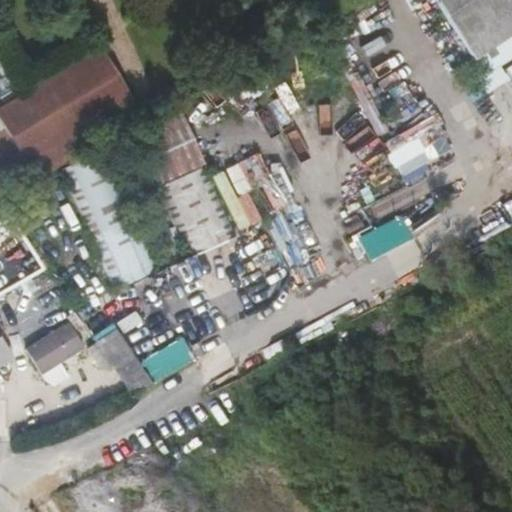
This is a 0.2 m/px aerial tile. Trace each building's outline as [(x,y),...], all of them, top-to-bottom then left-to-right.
[(511,0),(433,0),(472,60),(511,33),(511,0)] [(133,101),(133,100),(99,47),(15,97),(0,105),(0,182),(27,166),(133,101)] [(138,110),(133,101),(27,166),(36,181),(57,169),(73,159),(102,141),(109,137),(108,132),(122,123),(138,110)] [(155,186),(158,185),(203,163),(180,112),(132,134),(155,186)] [(181,259),(129,137),(112,144),(165,266),(181,259)] [(164,270),(111,147),(60,169),(113,291),(164,270)] [(203,163),(158,185),(187,258),(236,236),(203,163)] [(27,166),(0,182),(0,196),(3,201),(36,181),(27,166)] [(360,241),(370,262),(412,239),(402,219),(360,241)] [(357,267),(346,246),(335,251),(345,273),(357,267)] [(57,283),(48,270),(28,285),(36,298),(57,283)] [(84,309),(77,313),(82,321),(89,316),(84,309)] [(26,344),(48,387),(69,376),(61,361),(85,349),(70,320),(26,344)] [(95,341),(132,397),(151,384),(114,329),(107,333),(95,341)] [(95,341),(107,333),(105,330),(103,332),(102,330),(93,337),(95,341)] [(0,360),(10,354),(0,335),(0,360)] [(182,337),(141,361),(154,383),(194,359),(182,337)] [(98,368),(71,378),(81,404),(107,394),(98,368)]
